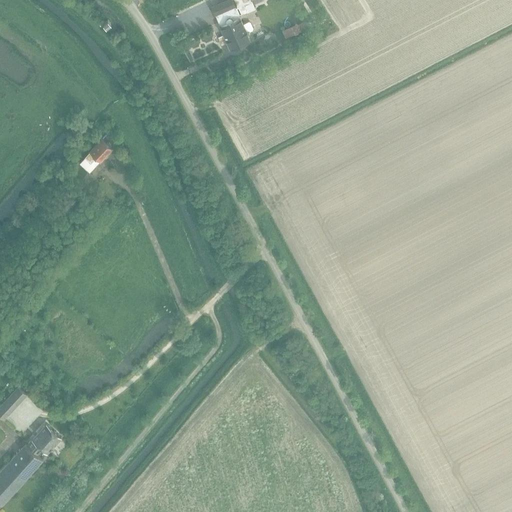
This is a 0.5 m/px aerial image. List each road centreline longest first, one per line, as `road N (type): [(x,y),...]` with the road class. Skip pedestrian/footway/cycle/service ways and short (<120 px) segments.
road 1 (track): [(59,0),(107,44),(149,101),(250,337),(336,450),(367,511)]
road 2 (unclassified): [(272,265),(124,0)]
road 3 (unclassified): [(405,511),(272,265)]
road 4 (unclassified): [(190,318),(103,400),(38,415)]
road 5 (unclassified): [(190,318),(127,182),(100,168)]
